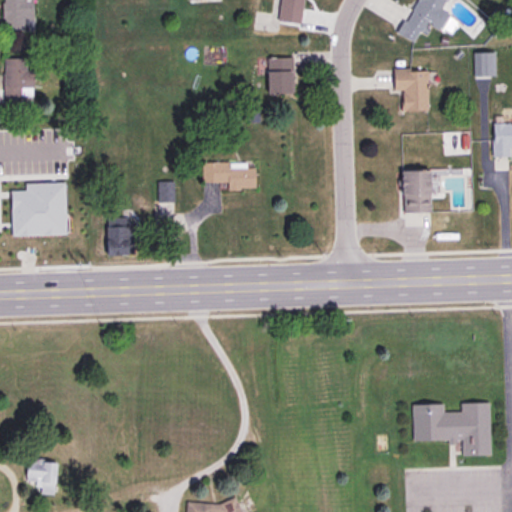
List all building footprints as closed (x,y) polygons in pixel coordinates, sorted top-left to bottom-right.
[(1,0),(1,29),(31,29),(31,0),(1,0)] [(278,0),(276,20),(299,23),(301,0),(278,0)] [(412,0),(396,33),(412,42),(417,31),(424,35),(429,25),(438,30),(446,13),(439,9),(443,0),(412,0)] [(492,76),(492,51),(471,51),(471,76),(492,76)] [(2,57),(3,97),(22,97),(22,87),(32,87),(32,69),(24,69),(24,57),(2,57)] [(265,93),(290,93),(290,57),(265,57),(265,93)] [(425,69),(390,69),(390,91),(400,91),(400,111),(425,111),(425,69)] [(508,146),(511,146),(511,122),(490,123),(490,155),(508,155),(508,146)] [(200,163),(200,183),(220,183),(220,188),(253,188),(254,164),(200,163)] [(427,170),(399,170),(399,212),(427,212),(427,170)] [(172,223),(172,181),(155,181),(155,223),(172,223)] [(56,186),(26,185),(26,216),(68,217),(69,201),(56,201),(56,186)] [(130,217),(103,217),(103,255),(130,255),(130,217)] [(409,440),(408,404),(440,403),(440,411),(458,411),(457,402),(486,402),(487,454),(459,455),(458,439),(452,439),(452,444),(445,444),(444,440),(409,440)] [(23,481),(34,481),(34,495),(53,496),(54,461),(24,459),(23,481)] [(237,511),(237,502),(183,501),(183,511),(237,511)]
